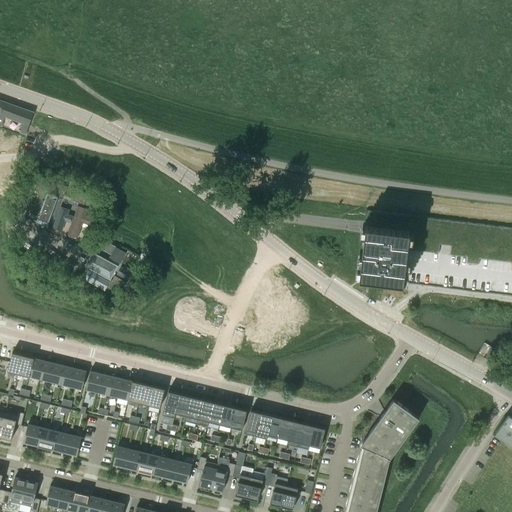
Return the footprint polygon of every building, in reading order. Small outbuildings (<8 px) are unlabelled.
[(0,125),(1,125),(5,115),(13,118),(23,121),(20,132),(26,134),(33,112),(0,100),(0,125)] [(63,197),(67,187),(61,185),(58,195),(63,197)] [(82,192),(76,190),(73,200),(78,202),(82,192)] [(82,192),(78,202),(84,204),(87,194),(82,192)] [(48,222),(56,199),(47,196),(39,218),(48,222)] [(78,205),(74,215),(68,233),(77,236),(82,222),(89,224),(92,217),(85,215),(87,209),(78,205)] [(52,227),(61,230),(65,220),(67,214),(69,209),(60,206),(52,227)] [(366,221),(366,225),(409,231),(407,250),(403,282),(511,295),(511,228),(368,211),(366,221)] [(359,274),(359,277),(383,280),(403,283),(403,282),(407,250),(409,231),(366,225),(366,227),(365,229),(365,234),(364,237),(359,274)] [(85,231),(81,242),(90,246),(95,235),(85,231)] [(22,251),(28,243),(19,235),(12,243),(22,251)] [(39,252),(29,243),(23,250),(34,259),(39,252)] [(111,254),(115,247),(107,243),(103,250),(111,254)] [(111,254),(109,257),(120,264),(126,253),(115,247),(111,254)] [(54,253),(51,257),(61,266),(65,262),(54,253)] [(92,253),(85,265),(109,278),(116,266),(92,253)] [(51,257),(50,256),(45,262),(65,279),(70,273),(61,266),(51,257)] [(120,267),(116,274),(126,280),(130,272),(120,267)] [(105,291),(110,282),(86,269),(81,278),(105,291)] [(114,276),(111,281),(121,286),(124,281),(114,276)] [(118,291),(121,286),(111,281),(108,286),(118,291)] [(485,358),(488,359),(492,362),(498,351),(496,350),(491,347),(490,346),(484,357),(485,358)] [(18,373),(23,355),(21,354),(12,352),(8,371),(18,373)] [(29,376),(34,357),(31,357),(23,355),(18,373),(29,376)] [(29,376),(39,379),(44,360),(42,359),(34,357),(29,376)] [(44,360),(39,379),(50,381),(54,362),(52,362),(44,360)] [(54,362),(50,381),(60,384),(65,365),(63,364),(54,362)] [(73,367),(65,365),(60,384),(71,386),(75,368),(73,367)] [(86,370),(75,368),(71,386),(82,389),(86,370)] [(97,392),(101,373),(100,373),(90,370),(88,380),(86,389),(97,392)] [(101,373),(97,392),(107,394),(112,375),(101,373)] [(118,397),(122,378),(112,375),(107,394),(118,397)] [(118,397),(117,403),(127,405),(128,399),(133,381),(122,378),(118,397)] [(133,381),(128,399),(139,402),(143,383),(133,381)] [(149,405),(154,386),(152,386),(143,383),(139,402),(149,405)] [(154,386),(149,405),(160,407),(165,388),(163,388),(154,386)] [(180,393),(168,390),(162,415),(174,418),(175,413),(180,393)] [(191,396),(180,393),(175,413),(185,416),(186,416),(191,396)] [(202,399),(191,396),(186,416),(185,416),(184,421),(196,424),(202,399)] [(202,399),(196,424),(207,427),(209,422),(208,422),(213,401),(202,399)] [(372,511),(386,457),(415,416),(418,418),(419,417),(393,399),(392,400),(395,402),(386,415),(383,419),(364,446),(347,511),(372,511)] [(209,422),(207,427),(218,429),(219,424),(224,404),(213,401),(208,422),(209,422)] [(220,425),(219,430),(229,432),(231,427),(230,427),(235,407),(224,404),(219,424),(220,425)] [(247,410),(235,407),(230,427),(231,427),(242,430),(247,410)] [(251,410),(245,434),(255,436),(261,412),(251,410)] [(25,413),(18,411),(16,419),(5,416),(0,437),(12,439),(16,424),(22,425),(25,413)] [(261,412),(255,436),(267,439),(267,437),(272,415),(261,412)] [(272,415),(267,437),(278,439),(278,437),(282,418),(272,415)] [(511,443),(511,418),(507,415),(495,432),(511,443)] [(282,418),(278,437),(288,439),(293,420),(282,418)] [(288,439),(287,444),(298,447),(304,423),(293,420),(288,439)] [(28,423),(23,442),(34,445),(39,426),(28,423)] [(304,423),(298,447),(309,450),(310,445),(314,425),(304,423)] [(314,425),(310,445),(320,447),(325,428),(314,425)] [(39,426),(34,445),(45,448),(49,429),(39,426)] [(49,429),(45,448),(55,450),(60,431),(49,429)] [(60,431),(55,450),(66,453),(70,434),(60,431)] [(70,434),(66,453),(77,455),(81,436),(70,434)] [(117,445),(113,464),(124,467),(128,448),(117,445)] [(128,448),(124,467),(134,470),(139,451),(128,448)] [(139,451),(134,470),(145,472),(149,453),(139,451)] [(149,453),(145,472),(155,475),(160,456),(149,453)] [(160,456),(155,475),(166,477),(170,458),(160,456)] [(200,456),(197,468),(203,470),(199,485),(211,488),(216,468),(204,465),(206,458),(200,456)] [(170,458),(166,477),(176,480),(181,461),(170,458)] [(181,461),(176,480),(187,483),(192,464),(181,461)] [(216,468),(211,488),(222,491),(226,475),(233,476),(236,464),(229,462),(227,471),(216,468)] [(236,464),(233,476),(239,478),(235,494),(246,497),(251,477),(253,471),(253,470),(242,467),(242,466),(236,464)] [(251,477),(246,497),(258,500),(262,483),(268,485),(271,473),(272,468),(266,466),(264,473),(263,480),(251,477)] [(271,473),(268,485),(274,486),(270,503),(281,506),(286,486),(288,479),(277,476),(277,474),(271,473)] [(5,490),(2,503),(9,504),(10,501),(20,504),(26,479),(15,476),(11,492),(5,490)] [(26,479),(20,504),(31,506),(30,510),(37,511),(40,499),(34,498),(38,482),(26,479)] [(304,492),(311,493),(314,481),(307,480),(304,492)] [(50,485),(45,504),(56,507),(61,488),(50,485)] [(286,486),(281,506),(293,509),(298,488),(286,486)] [(61,488),(56,507),(67,509),(72,490),(61,488)] [(72,490),(67,509),(77,511),(82,493),(72,490)] [(82,493),(77,511),(78,511),(88,511),(93,495),(82,493)] [(93,495),(88,511),(99,511),(103,498),(93,495)] [(103,498),(99,511),(110,511),(114,501),(103,498)] [(114,501),(110,511),(122,511),(125,503),(114,501)]
